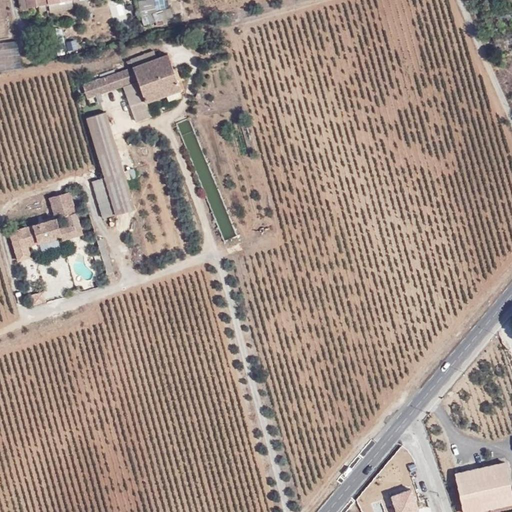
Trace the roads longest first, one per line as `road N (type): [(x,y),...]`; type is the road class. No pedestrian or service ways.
road 1 (track): [(216,248),(0,330)]
road 2 (secondary): [(408,415),(511,295)]
road 3 (residential): [(511,119),(463,0)]
road 4 (secondary): [(326,511),(408,415)]
